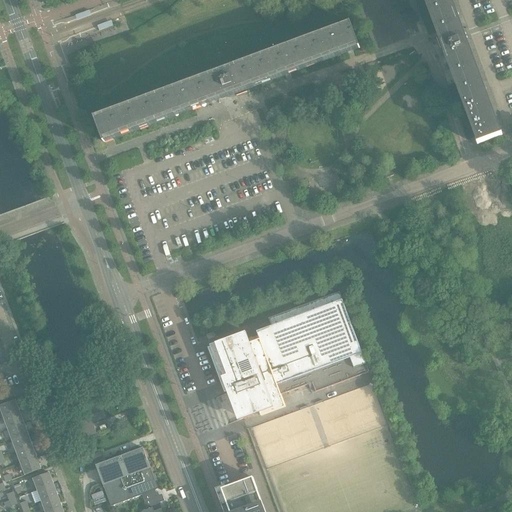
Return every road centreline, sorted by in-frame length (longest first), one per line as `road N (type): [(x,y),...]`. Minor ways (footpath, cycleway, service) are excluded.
road 1 (residential): [(119,295),(511,152)]
road 2 (unclassified): [(200,511),(119,295)]
road 3 (unclassified): [(84,202),(9,0)]
